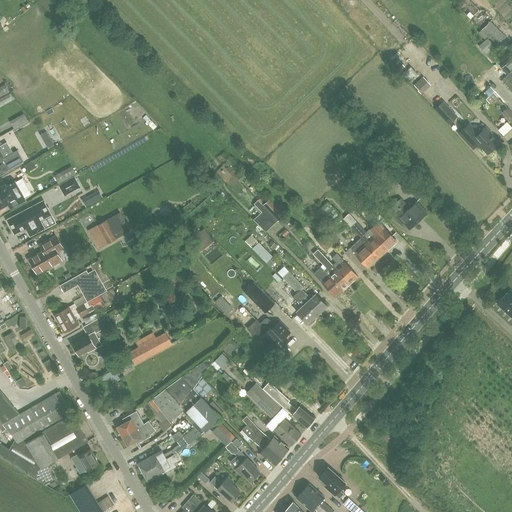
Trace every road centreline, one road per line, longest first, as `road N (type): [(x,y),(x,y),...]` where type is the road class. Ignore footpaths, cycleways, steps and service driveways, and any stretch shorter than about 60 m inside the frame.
road 1 (secondary): [(254,511),(453,279)]
road 2 (unclassified): [(148,511),(0,252)]
